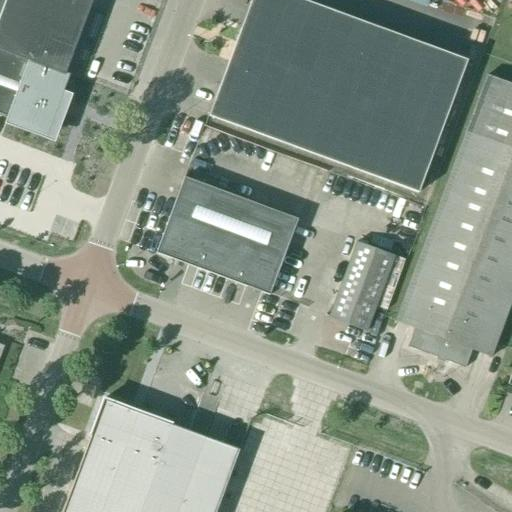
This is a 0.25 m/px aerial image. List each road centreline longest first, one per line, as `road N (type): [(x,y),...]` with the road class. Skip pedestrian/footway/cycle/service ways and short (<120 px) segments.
road 1 (unclassified): [(511,444),(85,287)]
road 2 (unclassified): [(85,287),(192,0)]
road 3 (unclassified): [(4,511),(85,287)]
